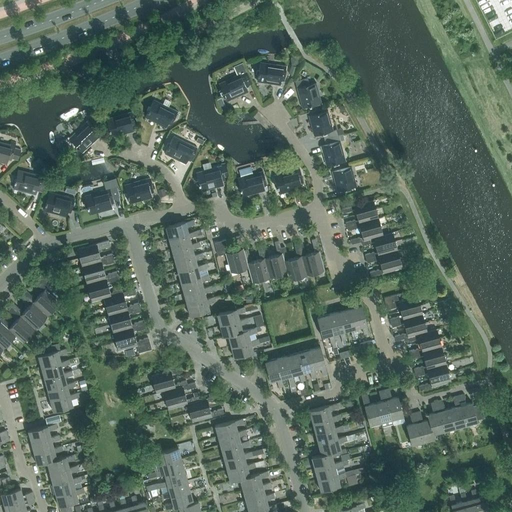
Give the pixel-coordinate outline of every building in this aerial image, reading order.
[(233,78),(219,84),(226,100),(241,93),(241,95),(248,92),(246,88),(249,86),(248,85),(252,84),(242,62),(233,66),(237,75),(233,76),(233,78)] [(283,81),(286,66),(276,64),(275,66),(260,63),(257,80),(273,83),(273,84),(280,85),(280,81),(283,81)] [(302,108),(321,102),(316,82),(296,87),(302,108)] [(170,125),(177,111),(168,106),(167,108),(153,100),(145,116),(160,123),(159,124),(165,128),(167,124),(170,125)] [(338,135),(342,134),(343,133),(342,127),(333,130),(327,110),(308,115),(313,135),(322,133),(324,139),(338,135)] [(127,133),(132,132),(133,131),(132,127),(135,126),(131,111),(121,114),(122,115),(106,120),(111,136),(126,132),(127,133)] [(81,151),(93,140),(94,141),(99,137),(96,133),(98,131),(88,120),(80,127),(81,128),(69,139),(81,151)] [(190,161),(197,147),(188,143),(187,144),(173,137),(165,152),(179,159),(179,161),(185,164),(187,160),(190,161)] [(340,140),(320,145),(326,166),(345,160),(340,140)] [(4,144),(0,143),(0,162),(6,164),(8,160),(11,160),(11,158),(18,160),(21,150),(14,148),(16,142),(11,141),(10,144),(5,143),(4,144)] [(216,187),(222,186),(223,185),(222,181),(225,180),(224,176),(227,175),(228,174),(224,163),(220,164),(221,165),(211,168),(211,169),(196,174),(200,190),(216,186),(216,187)] [(258,192),(263,191),(264,191),(263,186),(266,186),(262,170),(252,173),(250,166),(238,169),(240,178),(237,179),(242,195),(257,191),(258,192)] [(356,186),(351,166),(331,171),(337,191),(356,186)] [(294,190),(301,188),(300,184),(303,183),(299,168),(289,170),(289,172),(274,176),(278,192),(294,188),(294,190)] [(28,193),(35,194),(36,190),(42,192),(46,177),(33,173),(33,175),(17,171),(13,187),(29,191),(28,193)] [(154,192),(151,181),(149,177),(139,180),(140,181),(124,186),(129,202),(144,198),(145,199),(152,198),(150,193),(154,192)] [(116,186),(110,188),(113,199),(119,197),(116,186)] [(111,204),(114,203),(113,199),(110,188),(100,191),(100,192),(84,197),(89,213),(105,209),(105,210),(112,208),(111,204)] [(59,215),(60,215),(66,216),(67,212),(70,213),(74,198),(64,195),(64,197),(48,193),(44,209),(59,213),(59,215)] [(354,208),(356,214),(375,209),(373,199),(353,205),(341,208),(343,213),(352,210),(352,209),(354,208)] [(345,222),(346,226),(378,217),(375,209),(356,214),(358,220),(355,220),(355,219),(345,222)] [(359,226),(361,231),(380,226),(378,217),(346,226),(347,230),(357,227),(357,226),(359,226)] [(165,226),(168,238),(188,233),(188,232),(186,226),(194,224),(193,219),(185,221),(165,226)] [(351,244),(359,242),(361,241),(383,235),(383,234),(380,226),(361,231),(362,237),(360,238),(359,237),(350,239),(351,244)] [(188,233),(168,238),(171,249),(191,243),(189,237),(197,235),(196,230),(188,232),(188,233)] [(374,241),(375,246),(395,241),(392,232),(383,234),(383,235),(361,241),(362,245),(371,243),(371,241),(374,241)] [(244,250),(243,248),(240,236),(235,237),(238,246),(239,246),(239,249),(234,250),(239,270),(248,267),(243,250),(244,250)] [(315,272),(324,270),(319,250),(315,238),(311,240),(314,249),(315,249),(315,251),(310,253),(315,272)] [(239,270),(234,250),(228,252),(228,249),(229,249),(226,239),(214,242),(218,255),(225,253),(230,272),(239,270)] [(77,248),(79,258),(99,252),(97,246),(100,246),(100,247),(109,244),(108,240),(96,243),(77,248)] [(191,243),(171,249),(174,260),(194,254),(192,248),(200,246),(199,241),(191,243)] [(278,241),(274,242),(277,251),(278,251),(278,254),(273,255),(278,275),(287,272),(280,248),(278,241)] [(364,254),(365,258),(397,250),(395,241),(375,246),(377,252),(374,253),(374,252),(364,254)] [(302,242),(298,243),(306,275),(315,272),(310,253),(304,254),(303,252),(304,251),(302,242)] [(298,256),(292,258),(298,277),(306,275),(298,243),(294,244),(296,254),(297,253),(298,256)] [(265,244),(261,245),(269,277),(278,275),(273,255),(267,257),(266,254),(267,254),(265,244)] [(261,258),(255,260),(261,279),(269,277),(261,245),(257,247),(259,256),(260,256),(261,258)] [(284,247),(280,248),(287,272),(289,280),(298,277),(292,258),(287,259),(286,256),(287,256),(284,247)] [(248,249),(244,250),(243,250),(248,267),(252,282),(261,279),(255,260),(250,261),(249,259),(250,258),(248,249)] [(378,258),(380,264),(399,258),(397,250),(365,258),(367,262),(376,260),(376,259),(378,258)] [(79,258),(82,266),(113,257),(112,253),(103,256),(103,257),(100,258),(99,252),(79,258)] [(194,254),(174,260),(177,271),(197,265),(195,259),(203,257),(202,252),(194,254)] [(82,266),(84,275),(103,269),(102,264),(105,263),(105,264),(114,261),(113,257),(82,266)] [(382,273),(394,270),(402,267),(399,258),(380,264),(381,269),(379,270),(378,269),(369,272),(370,276),(382,273)] [(197,265),(177,271),(180,282),(200,276),(198,270),(206,268),(205,263),(197,265)] [(84,275),(86,284),(118,275),(117,271),(107,273),(108,274),(105,275),(103,269),(84,275)] [(50,283),(40,274),(32,283),(39,290),(40,289),(42,291),(38,295),(53,309),(60,302),(45,289),(50,283)] [(200,276),(180,282),(183,293),(203,288),(203,287),(201,281),(209,279),(208,274),(200,276)] [(86,284),(89,292),(108,287),(107,281),(109,280),(110,281),(119,279),(118,275),(86,284)] [(203,288),(183,293),(186,304),(206,299),(206,298),(204,292),(212,290),(211,285),(203,287),(203,288)] [(91,301),(103,298),(123,292),(122,288),(112,291),(112,292),(110,292),(108,287),(89,292),(91,301)] [(135,289),(126,291),(123,292),(103,298),(106,307),(125,301),(124,295),(126,295),(127,296),(136,293),(135,289)] [(53,309),(38,295),(34,299),(32,297),(33,297),(26,290),(23,293),(47,315),(53,309)] [(47,315),(23,293),(20,296),(27,303),(28,302),(30,304),(26,308),(41,322),(47,315)] [(399,305),(400,310),(420,305),(417,296),(398,301),(396,294),(384,297),(387,309),(396,307),(396,306),(399,305)] [(186,304),(190,315),(209,310),(207,303),(215,301),(214,296),(206,298),(206,299),(186,304)] [(106,307),(108,315),(140,306),(138,302),(129,305),(129,306),(127,307),(125,301),(106,307)] [(41,322),(26,308),(22,313),(20,311),(21,310),(14,303),(11,306),(35,329),(41,322)] [(361,305),(350,308),(355,328),(355,327),(361,326),(363,334),(368,332),(366,325),(361,305)] [(389,318),(390,322),(422,314),(420,305),(400,310),(402,316),(399,317),(399,316),(389,318)] [(35,329),(11,306),(8,310),(15,316),(16,315),(18,317),(14,322),(29,335),(35,329)] [(108,315),(110,324),(130,318),(128,313),(131,312),(131,313),(141,311),(140,306),(108,315)] [(216,313),(220,325),(239,320),(238,314),(245,311),(244,307),(236,309),(236,308),(216,313)] [(350,308),(339,311),(344,331),(350,329),(352,337),(357,335),(355,327),(355,328),(350,308)] [(339,311),(328,314),(333,334),(339,332),(341,340),(346,338),(344,331),(339,311)] [(328,314),(316,317),(322,337),(328,335),(330,343),(331,343),(335,341),(333,334),(328,314)] [(403,322),(405,328),(424,322),(422,314),(390,322),(392,327),(401,324),(401,323),(403,322)] [(223,336),(228,335),(227,335),(242,331),(242,330),(241,324),(248,322),(254,321),(253,316),(247,318),(239,320),(220,325),(223,336)] [(29,335),(14,322),(10,326),(8,324),(9,323),(1,317),(0,318),(0,321),(15,335),(15,336),(22,342),(29,335)] [(110,324),(113,333),(144,324),(143,320),(134,322),(134,323),(131,324),(130,318),(110,324)] [(0,333),(9,342),(15,336),(15,335),(0,321),(0,333)] [(394,336),(395,340),(405,337),(427,331),(424,322),(405,328),(406,333),(404,334),(403,333),(394,336)] [(113,333),(115,341),(135,336),(133,330),(136,329),(136,330),(145,328),(144,324),(113,333)] [(247,329),(242,330),(242,331),(227,335),(228,335),(230,346),(250,340),(248,334),(256,332),(255,327),(247,330),(247,329)] [(405,337),(406,342),(416,340),(415,339),(418,338),(419,343),(439,337),(436,328),(427,331),(405,337)] [(9,342),(0,333),(0,345),(3,349),(9,342)] [(137,345),(138,352),(151,349),(148,337),(139,340),(139,341),(136,341),(135,336),(115,341),(118,350),(137,345)] [(409,351),(410,355),(441,346),(439,337),(419,343),(421,349),(418,350),(418,349),(409,351)] [(253,352),(251,345),(259,343),(258,338),(250,340),(230,346),(234,357),(253,352)] [(361,351),(361,352),(374,349),(372,340),(359,343),(360,345),(361,351)] [(58,343),(50,345),(51,351),(60,349),(58,343)] [(360,345),(352,347),(354,353),(361,351),(360,345)] [(320,346),(309,349),(314,369),(320,367),(322,375),(327,374),(325,366),(320,346)] [(423,355),(424,360),(443,355),(441,346),(410,355),(411,359),(420,357),(420,356),(423,355)] [(51,351),(38,355),(41,366),(60,361),(59,355),(67,353),(65,348),(60,349),(51,351)] [(126,356),(134,354),(133,348),(125,350),(126,356)] [(309,349),(298,352),(303,372),(309,370),(311,378),(316,377),(314,369),(309,349)] [(298,373),(300,381),(305,380),(303,372),(298,352),(287,355),(292,375),(298,373)] [(287,355),(276,358),(281,378),(287,376),(289,384),(294,383),(292,375),(287,355)] [(413,368),(414,372),(446,363),(443,355),(424,360),(426,366),(423,367),(423,366),(413,368)] [(283,386),(281,378),(276,358),(264,361),(269,381),(276,379),(278,387),(283,386)] [(41,366),(44,377),(63,372),(62,366),(70,364),(68,359),(60,361),(41,366)] [(427,372),(429,378),(448,372),(446,363),(414,372),(416,377),(425,374),(424,373),(427,372)] [(151,375),(153,384),(173,379),(171,373),(174,372),(174,373),(184,371),(183,367),(171,370),(170,370),(151,375)] [(44,377),(47,388),(66,383),(65,377),(73,375),(71,370),(63,372),(44,377)] [(451,381),(448,372),(429,378),(430,383),(427,384),(427,383),(418,386),(419,390),(431,387),(451,381)] [(156,393),(163,391),(187,384),(186,380),(177,383),(177,384),(174,384),(173,379),(153,384),(156,393)] [(47,388),(50,400),(69,394),(68,388),(76,386),(74,381),(66,383),(47,388)] [(195,382),(187,384),(163,391),(165,400),(185,394),(183,389),(186,388),(186,389),(196,387),(195,382)] [(403,416),(402,411),(398,396),(387,399),(386,396),(391,395),(389,388),(383,389),(391,419),(403,416)] [(378,391),(380,398),(384,396),(385,399),(375,402),(380,422),(391,419),(383,389),(378,391)] [(69,394),(50,400),(53,411),(72,406),(71,399),(79,397),(77,392),(69,394)] [(168,409),(169,409),(187,404),(187,403),(199,400),(198,396),(194,397),(189,398),(189,399),(186,400),(185,394),(165,400),(168,409)] [(369,401),(367,394),(361,396),(369,425),(380,422),(375,402),(365,404),(365,402),(369,401)] [(477,421),(476,420),(484,418),(480,403),(472,405),(471,402),(461,405),(460,402),(465,401),(463,394),(457,395),(465,425),(477,421)] [(207,398),(201,399),(199,400),(187,403),(187,404),(189,412),(209,407),(207,401),(210,401),(210,402),(220,399),(218,395),(207,398)] [(459,405),(449,408),(454,428),(465,425),(457,395),(452,397),(454,403),(458,402),(459,405)] [(441,400),(435,401),(443,431),(454,428),(449,408),(439,410),(438,408),(443,406),(441,400)] [(427,414),(428,419),(432,434),(433,433),(443,431),(435,401),(430,403),(432,409),(436,408),(437,411),(427,414)] [(309,410),(312,421),(331,416),(329,410),(337,408),(336,403),(328,405),(328,404),(309,410)] [(189,412),(192,421),(211,416),(223,413),(222,408),(213,411),(213,412),(211,413),(209,407),(189,412)] [(420,411),(414,412),(422,441),(434,438),(433,433),(432,434),(428,419),(418,421),(417,419),(422,417),(420,411)] [(409,414),(411,420),(415,419),(416,422),(406,425),(411,445),(422,441),(414,412),(409,414)] [(312,421),(315,432),(334,427),(333,421),(340,419),(339,414),(331,416),(312,421)] [(45,418),(47,424),(60,421),(59,415),(45,418)] [(215,425),(218,437),(237,431),(235,425),(243,423),(242,418),(234,420),(215,425)] [(28,430),(31,442),(50,436),(49,430),(57,428),(55,423),(47,425),(28,430)] [(315,432),(318,443),(337,438),(336,432),(343,429),(342,425),(334,427),(315,432)] [(218,437),(221,448),(240,442),(238,436),(246,434),(245,429),(237,431),(218,437)] [(31,442),(34,453),(53,447),(52,441),(60,439),(58,434),(50,436),(31,442)] [(337,438),(318,443),(321,454),(339,450),(340,449),(339,443),(346,441),(345,436),(337,438)] [(221,448),(224,459),(243,453),(241,447),(249,445),(248,440),(240,442),(221,448)] [(37,464),(46,461),(56,458),(55,452),(63,450),(61,445),(53,447),(34,453),(37,464)] [(153,465),(161,463),(181,458),(178,446),(158,452),(160,459),(152,461),(153,465)] [(321,454),(311,457),(314,468),(334,463),(332,457),(340,454),(339,450),(321,454)] [(243,453),(224,459),(227,470),(246,464),(244,458),(252,456),(251,451),(243,453)] [(66,455),(56,458),(46,461),(49,472),(69,467),(67,461),(75,458),(74,454),(66,456),(66,455)] [(155,472),(147,474),(149,479),(156,476),(164,474),(184,469),(181,458),(161,463),(153,465),(155,472)] [(334,463),(314,468),(317,479),(337,474),(335,468),(343,465),(341,461),(334,463)] [(230,481),(239,478),(249,476),(249,475),(247,469),(255,467),(254,462),(246,464),(227,470),(230,481)] [(77,465),(69,467),(49,472),(52,483),(72,478),(70,472),(78,470),(77,465)] [(166,480),(158,482),(159,487),(160,487),(187,480),(184,469),(164,474),(166,480)] [(239,478),(242,489),(262,484),(260,478),(268,476),(267,471),(259,473),(249,475),(249,476),(239,478)] [(337,474),(317,479),(320,490),(320,491),(340,485),(338,479),(346,476),(344,472),(337,474)] [(80,476),(72,478),(52,483),(55,494),(75,489),(73,483),(81,481),(80,476)] [(187,480),(160,487),(162,493),(161,493),(162,498),(170,496),(190,490),(187,480)] [(242,489),(245,500),(265,495),(263,489),(271,487),(270,482),(262,484),(242,489)] [(55,494),(58,506),(70,503),(76,501),(78,500),(76,494),(84,492),(83,487),(75,489),(55,494)] [(1,493),(4,504),(23,499),(20,488),(1,493)] [(471,490),(473,498),(476,511),(488,511),(484,495),(478,497),(475,489),(471,490)] [(173,507),(178,506),(193,502),(190,490),(170,496),(172,502),(164,504),(165,509),(173,507)] [(460,493),(462,501),(464,511),(476,511),(473,498),(467,500),(464,492),(460,493)] [(245,500),(248,511),(268,506),(266,500),(274,498),(273,493),(265,495),(245,500)] [(131,497),(133,504),(135,511),(147,511),(144,501),(138,503),(135,495),(131,497)] [(452,511),(464,511),(462,501),(455,503),(453,495),(449,496),(451,504),(450,504),(452,511)] [(120,500),(122,507),(123,511),(135,511),(133,504),(127,506),(124,498),(120,500)] [(23,499),(4,504),(5,511),(18,511),(26,510),(23,499)] [(180,511),(179,511),(198,511),(201,511),(198,500),(193,502),(178,506),(180,511)] [(113,501),(109,503),(111,510),(111,511),(123,511),(122,507),(116,509),(113,501)] [(336,509),(336,511),(357,511),(357,509),(365,507),(364,502),(356,504),(336,509)] [(72,511),(71,505),(70,503),(58,506),(60,511),(72,511)]
